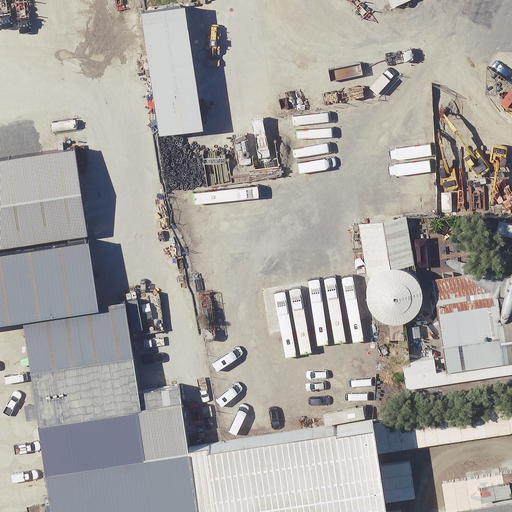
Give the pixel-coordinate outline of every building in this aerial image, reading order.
[(244,10),(120,23),(133,145),(257,132),(244,10)] [(415,369),(407,369),(409,390),(511,374),(511,275),(500,272),(470,275),(427,283),(419,275),(410,269),(418,265),(409,217),(362,227),(371,273),(379,280),(374,288),(374,298),(374,307),(379,314),(387,321),(397,324),(408,325),(415,369)] [(511,224),(502,222),(500,236),(511,239),(511,224)] [(470,275),(500,272),(459,260),(455,259),(452,260),(451,262),(453,265),(470,275)] [(161,511),(142,369),(10,387),(26,511),(161,511)] [(369,511),(360,441),(168,467),(174,511),(369,511)] [(380,462),(386,511),(402,511),(401,500),(417,498),(412,458),(380,462)]
